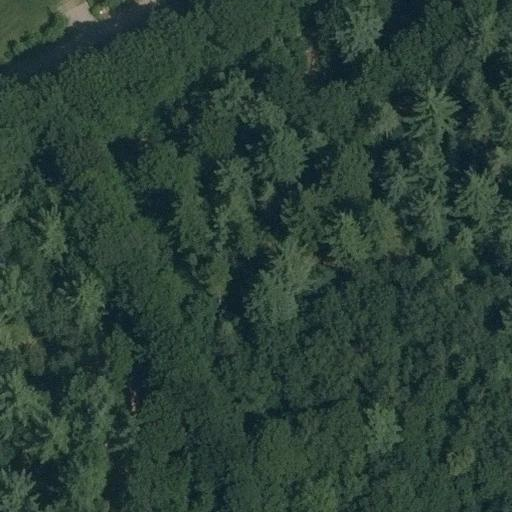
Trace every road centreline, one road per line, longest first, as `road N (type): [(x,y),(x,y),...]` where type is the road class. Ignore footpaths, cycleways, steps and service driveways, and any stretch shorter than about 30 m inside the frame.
road 1 (track): [(247,511),(48,117)]
road 2 (track): [(263,0),(0,143)]
